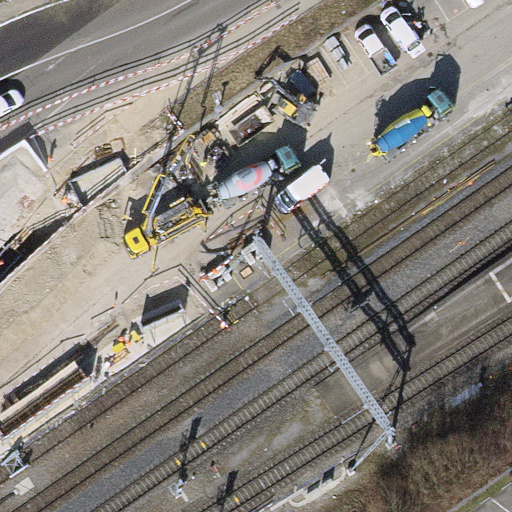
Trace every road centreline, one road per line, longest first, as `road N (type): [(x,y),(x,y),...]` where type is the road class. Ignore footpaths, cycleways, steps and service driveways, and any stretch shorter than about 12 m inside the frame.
road 1 (primary): [(14,150),(200,0)]
road 2 (primary): [(120,511),(0,341)]
